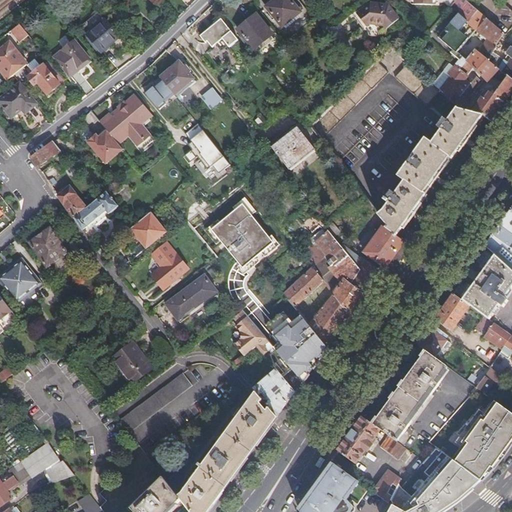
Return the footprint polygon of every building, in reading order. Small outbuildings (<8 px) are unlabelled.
[(292,0),(269,0),(266,3),(283,25),(303,8),(297,1),(295,2),(292,0)] [(441,91),(456,106),(460,109),(483,114),(491,120),(511,90),(511,80),(497,69),(487,61),(495,46),(502,34),(465,0),(457,0),(451,7),(458,14),(438,37),(453,49),(450,53),(458,59),(455,63),(456,63),(451,70),(451,74),(454,76),(441,91)] [(368,2),(354,13),(364,25),(367,22),(382,23),(384,27),(396,17),(385,3),(368,2)] [(511,12),(501,2),(490,14),(508,30),(511,25),(511,12)] [(252,48),(254,46),(268,34),(271,32),(255,12),(236,27),(252,48)] [(106,17),(88,32),(101,49),(119,35),(106,17)] [(238,39),(220,18),(219,19),(208,28),(199,35),(205,42),(207,41),(211,47),(215,44),(221,50),(228,45),(229,46),(238,39)] [(208,27),(208,28),(219,19),(217,18),(212,22),(210,25),(208,27)] [(28,30),(23,23),(14,30),(19,37),(28,30)] [(131,26),(125,30),(133,40),(138,36),(131,26)] [(500,66),(497,69),(511,80),(511,28),(499,49),(500,50),(495,57),(499,60),(497,62),(500,66)] [(33,36),(28,30),(19,37),(25,45),(34,38),(33,36)] [(268,34),(254,46),(257,50),(272,38),(268,34)] [(76,39),(56,54),(71,73),(79,67),(77,65),(89,56),(76,39)] [(15,74),(28,63),(12,42),(0,51),(0,63),(11,77),(15,74)] [(499,49),(495,46),(487,61),(497,69),(500,66),(497,62),(499,60),(495,57),(500,50),(499,49)] [(42,65),(35,57),(28,63),(35,71),(28,76),(34,83),(37,80),(47,93),(66,78),(50,58),(42,65)] [(333,98),(306,124),(319,140),(390,73),(376,59),(360,74),(333,98)] [(159,78),(161,79),(172,94),(175,97),(194,81),(187,72),(189,71),(185,65),(183,67),(179,62),(159,78)] [(438,89),(411,64),(397,79),(425,104),(438,89)] [(172,94),(161,79),(151,87),(150,85),(143,90),(157,109),(164,104),(162,101),(172,94)] [(26,112),(38,103),(20,81),(0,96),(0,101),(11,116),(22,107),(26,112)] [(212,107),(222,99),(212,88),(203,95),(212,107)] [(110,113),(100,122),(107,131),(114,139),(119,144),(128,136),(127,135),(129,133),(138,144),(148,135),(139,125),(141,123),(142,124),(152,115),(135,94),(125,102),(124,101),(117,107),(118,108),(115,111),(115,112),(114,112),(114,113),(115,113),(115,114),(115,115),(113,117),(110,113)] [(460,109),(456,106),(447,119),(442,115),(436,124),(440,128),(430,142),(424,137),(397,174),(403,179),(394,191),(390,188),(384,196),(383,195),(381,197),(386,201),(383,205),(378,212),(387,222),(385,226),(396,234),(399,230),(416,207),(426,193),(423,191),(449,156),(451,158),(468,134),(483,114),(460,109)] [(196,124),(183,134),(190,142),(186,145),(190,150),(183,156),(189,163),(196,157),(206,170),(211,166),(217,174),(229,165),(196,124)] [(294,124),(269,145),(287,169),(313,147),(294,124)] [(87,142),(97,153),(114,139),(107,131),(99,137),(96,134),(87,142)] [(97,153),(106,164),(123,150),(119,144),(114,139),(97,153)] [(31,157),(40,169),(42,167),(40,164),(46,160),(45,159),(58,149),(51,141),(31,157)] [(90,205),(89,204),(86,206),(75,192),(77,190),(72,184),(67,189),(65,186),(56,192),(74,218),(87,208),(86,208),(90,205)] [(82,228),(82,229),(106,209),(108,213),(117,205),(105,191),(89,204),(90,205),(86,208),(87,208),(74,218),(82,228)] [(274,242),(243,204),(212,229),(243,268),(274,242)] [(511,208),(494,233),(485,246),(497,257),(511,270),(511,208)] [(385,266),(404,240),(396,234),(385,226),(387,222),(378,212),(375,209),(368,220),(370,222),(373,219),(381,228),(364,251),(385,266)] [(166,233),(150,213),(130,229),(135,235),(146,249),(166,233)] [(340,245),(332,236),(334,234),(329,226),(326,228),(318,219),(304,229),(313,239),(310,242),(308,239),(296,249),(311,268),(323,282),(326,286),(328,289),(333,294),(350,315),(365,294),(381,272),(342,243),(340,245)] [(50,227),(29,241),(46,266),(66,253),(50,227)] [(167,241),(151,254),(162,268),(157,273),(168,286),(189,268),(167,241)] [(5,272),(0,276),(0,282),(17,303),(42,281),(22,257),(14,264),(16,266),(7,274),(5,272)] [(487,316),(493,321),(504,307),(506,308),(511,301),(509,299),(511,294),(511,270),(497,257),(464,299),(471,304),(487,316)] [(204,267),(209,273),(218,265),(214,259),(207,264),(204,267)] [(311,268),(283,294),(287,299),(294,308),(323,282),(311,268)] [(175,297),(166,304),(179,323),(188,316),(186,314),(197,305),(199,308),(208,301),(207,298),(216,292),(204,275),(194,283),(196,285),(177,299),(175,297)] [(241,288),(232,292),(235,299),(244,294),(241,288)] [(464,299),(455,292),(436,317),(453,330),(462,317),(465,319),(468,314),(465,312),(471,304),(464,299)] [(0,325),(5,332),(20,319),(0,294),(0,325)] [(327,347),(350,315),(333,294),(307,324),(327,347)] [(275,324),(253,300),(244,309),(265,333),(275,324)] [(242,311),(234,317),(239,324),(236,326),(241,333),(241,339),(235,344),(240,350),(244,356),(256,346),(263,355),(273,347),(261,333),(256,328),(242,311)] [(289,319),(272,333),(284,347),(278,352),(282,357),(292,369),(302,381),(326,347),(307,324),(300,316),(292,322),(289,319)] [(478,329),(503,348),(511,336),(511,335),(493,321),(487,316),(478,329)] [(427,350),(436,356),(443,346),(446,349),(451,342),(446,338),(448,335),(434,324),(431,328),(430,327),(418,343),(427,350)] [(511,336),(503,348),(501,351),(506,354),(507,352),(511,355),(511,353),(511,336)] [(112,358),(134,385),(154,369),(133,341),(112,358)] [(390,435),(393,438),(405,423),(401,420),(428,384),(432,387),(437,381),(433,378),(445,363),(436,356),(427,350),(408,376),(373,423),(379,427),(390,435)] [(292,369),(282,357),(275,363),(285,375),(292,369)] [(241,361),(234,366),(250,385),(254,381),(257,379),(241,361)] [(15,372),(11,368),(5,373),(8,377),(15,372)] [(277,417),(295,392),(276,369),(258,385),(254,381),(250,385),(259,396),(263,392),(266,396),(262,399),(277,417)] [(483,375),(476,385),(478,387),(484,391),(495,375),(488,369),(483,375)] [(469,373),(465,378),(476,385),(483,375),(479,371),(474,377),(469,373)] [(5,373),(0,376),(0,379),(2,382),(8,377),(5,373)] [(120,421),(129,433),(192,385),(183,373),(120,421)] [(511,411),(493,398),(486,408),(483,405),(475,415),(474,414),(457,433),(461,435),(456,441),(463,446),(453,459),(481,480),(495,465),(502,457),(508,449),(511,443),(511,411)] [(183,491),(178,495),(181,499),(189,509),(190,511),(206,511),(212,504),(231,479),(254,448),(269,427),(248,402),(203,463),(201,462),(200,464),(202,465),(183,491)] [(362,415),(337,449),(353,461),(363,448),(366,450),(371,444),(368,441),(379,427),(373,423),(362,415)] [(397,459),(406,447),(393,438),(390,435),(381,447),(397,459)] [(47,443),(22,461),(32,476),(57,457),(47,443)] [(403,483),(392,499),(394,504),(392,505),(389,511),(440,511),(445,509),(480,485),(455,467),(455,464),(454,460),(440,450),(433,445),(422,459),(416,467),(403,483)] [(74,473),(63,459),(46,469),(53,481),(74,473)] [(9,471),(12,475),(16,482),(19,486),(32,476),(22,461),(9,471)] [(298,511),(351,511),(353,507),(346,498),(359,480),(333,461),(319,480),(313,488),(297,510),(298,511)] [(389,469),(373,491),(388,502),(390,499),(398,486),(397,481),(400,477),(389,469)] [(16,482),(12,475),(1,483),(0,481),(0,505),(11,497),(10,496),(13,493),(9,488),(16,482)] [(178,495),(163,476),(144,496),(132,508),(136,511),(168,511),(181,499),(178,495)] [(388,511),(391,505),(388,502),(373,491),(359,480),(346,498),(353,507),(351,511),(388,511)]
